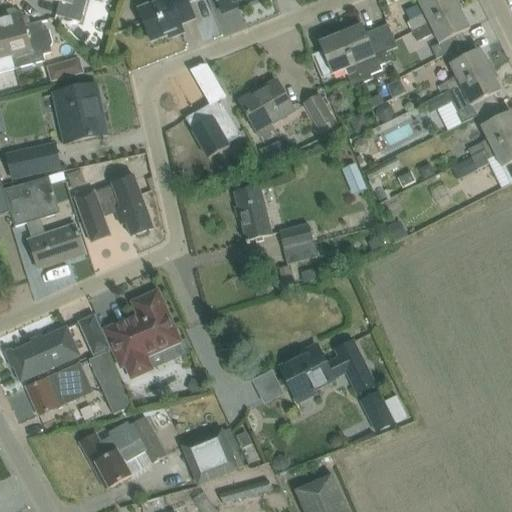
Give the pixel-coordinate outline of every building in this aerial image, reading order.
[(87,0),(50,0),(60,3),(56,16),(81,23),(87,0)] [(159,0),(160,2),(138,11),(144,23),(151,42),(182,30),(180,25),(195,19),(187,0),(159,0)] [(216,0),(222,14),(256,0),(216,0)] [(413,33),(459,9),(454,0),(426,0),(419,3),(424,14),(408,22),(413,33)] [(470,29),(459,9),(413,33),(418,42),(434,34),(440,44),(431,48),(437,59),(445,55),(468,44),(462,33),(470,29)] [(1,16),(1,17),(15,69),(15,70),(45,62),(44,56),(52,54),(50,48),(51,48),(53,44),(49,32),(46,30),(44,30),(42,22),(30,25),(28,17),(24,18),(22,13),(18,14),(17,12),(13,10),(3,12),(1,16)] [(0,18),(0,73),(15,69),(1,17),(1,16),(1,17),(1,19),(0,18)] [(398,49),(388,25),(377,29),(387,53),(398,49)] [(362,27),(341,35),(361,85),(372,80),(371,76),(382,71),(380,66),(391,62),(387,53),(377,29),(365,34),(362,27)] [(361,85),(341,35),(320,44),(323,52),(312,56),(321,80),(345,70),(353,88),(361,85)] [(473,54),(468,44),(445,55),(456,78),(438,87),(442,95),(423,105),(491,71),(480,51),(473,54)] [(68,62),(64,69),(67,79),(84,74),(80,58),(68,62)] [(462,125),(476,117),(499,106),(493,95),(501,92),(491,71),(423,105),(428,116),(451,103),(462,125)] [(190,78),(168,90),(177,104),(198,92),(190,78)] [(293,112),(277,83),(264,90),(265,91),(257,96),(256,94),(241,103),(257,132),(293,112)] [(54,95),(57,111),(62,110),(70,143),(84,140),(103,136),(96,102),(100,101),(96,86),(54,95)] [(380,96),(368,102),(371,109),(383,103),(380,96)] [(318,129),(332,121),(318,97),(305,105),(318,129)] [(217,100),(185,118),(209,160),(229,148),(228,145),(240,138),(217,100)] [(378,121),(385,123),(391,121),(394,114),(391,108),(385,105),(378,108),(376,114),(378,121)] [(473,148),(476,155),(477,156),(511,138),(511,113),(504,116),(499,106),(476,117),(488,140),(473,148)] [(511,138),(477,156),(476,155),(450,168),(457,181),(477,170),(489,164),(488,161),(496,157),(510,185),(511,183),(511,138)] [(354,144),(354,151),(359,155),(365,154),(369,150),(369,143),(364,139),(358,140),(354,144)] [(13,180),(60,169),(54,146),(8,156),(13,180)] [(290,147),(283,150),(286,159),(294,155),(290,147)] [(365,174),(370,182),(400,167),(396,158),(365,174)] [(355,164),(341,170),(346,181),(360,175),(355,164)] [(81,171),(67,175),(71,189),(85,185),(81,171)] [(49,177),(3,190),(10,214),(14,228),(60,214),(51,184),(66,180),(63,172),(49,176),(49,177)] [(410,173),(398,179),(402,189),(415,182),(410,173)] [(113,186),(95,193),(94,192),(75,199),(91,243),(111,236),(103,215),(116,211),(121,225),(127,224),(132,237),(153,230),(134,177),(112,185),(113,186)] [(0,217),(10,214),(3,190),(0,181),(0,217)] [(250,244),(249,242),(272,236),(260,187),(234,193),(247,245),(250,244)] [(381,189),(374,193),(379,202),(386,198),(387,200),(390,199),(386,191),(383,193),(381,189)] [(400,221),(387,228),(395,244),(408,237),(400,221)] [(308,226),(279,234),(284,251),(313,243),(308,226)] [(84,255),(79,238),(75,228),(30,243),(39,271),(63,263),(62,259),(82,252),(83,256),(84,255)] [(379,237),(367,244),(373,253),(385,247),(379,237)] [(290,268),(277,272),(282,290),(295,286),(290,268)] [(314,271),(301,274),(304,284),(316,281),(314,271)] [(130,321),(105,331),(121,368),(126,366),(132,379),(151,370),(146,357),(148,356),(180,342),(158,293),(133,304),(140,318),(130,323),(130,321)] [(109,349),(103,335),(94,317),(80,323),(94,356),(109,349)] [(29,337),(30,339),(7,350),(17,373),(19,371),(23,380),(20,381),(21,382),(79,356),(64,324),(41,335),(40,332),(29,337)] [(289,385),(296,401),(347,377),(356,396),(375,387),(362,361),(354,343),(336,352),(340,359),(326,365),(318,349),(280,367),(289,385)] [(89,361),(114,416),(132,407),(107,353),(89,361)] [(39,417),(92,393),(80,365),(26,389),(39,417)] [(192,379),(187,391),(198,396),(203,385),(192,379)] [(406,418),(396,398),(365,413),(375,433),(406,418)] [(167,457),(153,431),(145,418),(130,427),(128,423),(108,434),(110,438),(101,443),(96,435),(80,443),(93,467),(96,465),(109,489),(127,480),(167,457)] [(224,431),(223,430),(182,446),(198,486),(244,467),(229,429),(224,431)] [(246,433),(236,437),(242,450),(252,446),(246,433)] [(348,511),(332,473),(294,490),(303,511),(348,511)] [(267,482),(220,494),(223,505),(270,492),(267,482)]
